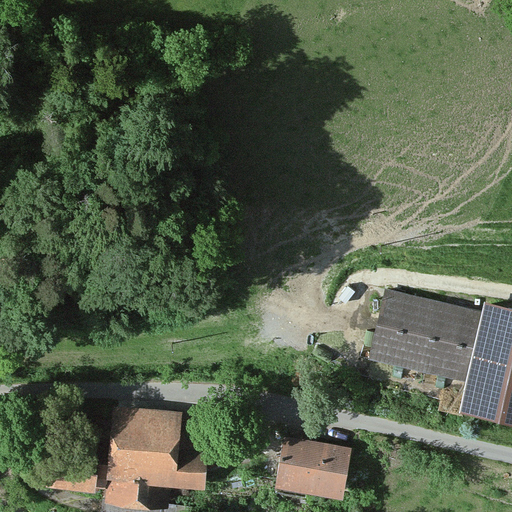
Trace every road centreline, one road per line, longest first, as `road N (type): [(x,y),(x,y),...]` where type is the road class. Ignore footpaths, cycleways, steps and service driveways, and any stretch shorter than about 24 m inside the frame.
road 1 (unclassified): [(0,389),(208,394),(511,456)]
road 2 (track): [(332,338),(353,291),(373,278),(511,294)]
